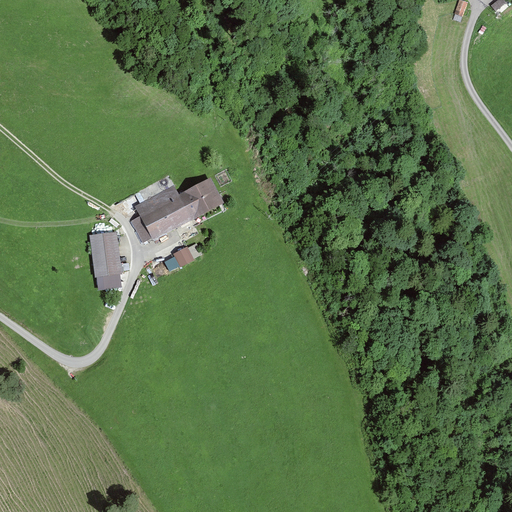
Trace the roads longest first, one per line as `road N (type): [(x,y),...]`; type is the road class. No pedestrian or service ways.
road 1 (unclassified): [(137,256),(107,338),(87,360),(53,354),(0,316)]
road 2 (track): [(0,127),(58,180),(121,218),(137,256)]
road 3 (track): [(481,0),(464,70),(511,146)]
